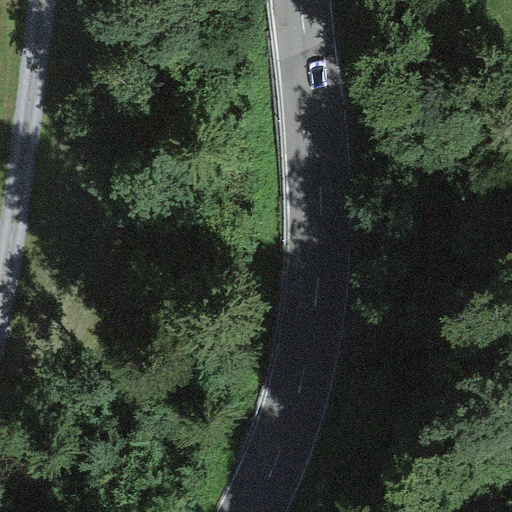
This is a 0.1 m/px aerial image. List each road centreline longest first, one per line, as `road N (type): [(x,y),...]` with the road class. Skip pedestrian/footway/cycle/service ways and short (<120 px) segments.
road 1 (tertiary): [(251,511),(312,355),(323,213),(302,0)]
road 2 (track): [(47,0),(0,340)]
